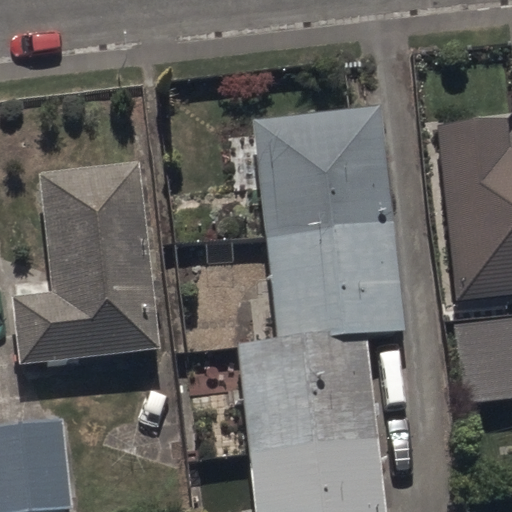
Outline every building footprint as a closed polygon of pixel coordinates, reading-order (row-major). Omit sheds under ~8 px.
[(372,118),(245,130),(267,353),(394,341),(372,118)] [(491,129),(426,135),(443,312),(511,305),(511,161),(494,163),(491,129)] [(132,173),(27,183),(38,300),(0,304),(7,372),(150,358),(132,173)] [(371,511),(355,349),(231,361),(246,511),(371,511)] [(58,511),(50,431),(0,436),(0,511),(58,511)]
